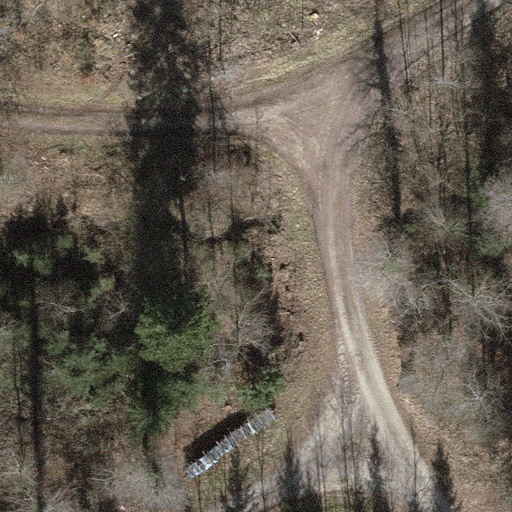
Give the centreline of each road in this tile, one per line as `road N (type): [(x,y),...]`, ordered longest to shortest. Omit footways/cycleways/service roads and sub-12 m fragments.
road 1 (track): [(459,0),(312,121),(297,233),(372,417),(428,511)]
road 2 (track): [(0,103),(312,121)]
road 3 (track): [(372,417),(200,511)]
